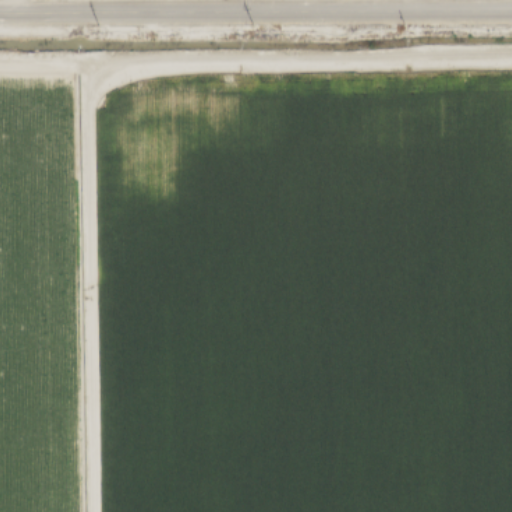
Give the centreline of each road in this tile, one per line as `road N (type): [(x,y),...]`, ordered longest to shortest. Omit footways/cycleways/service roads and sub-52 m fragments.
road 1 (track): [(93,511),(88,82),(133,59),(511,55)]
road 2 (residential): [(0,12),(511,9)]
road 3 (track): [(133,59),(0,59)]
